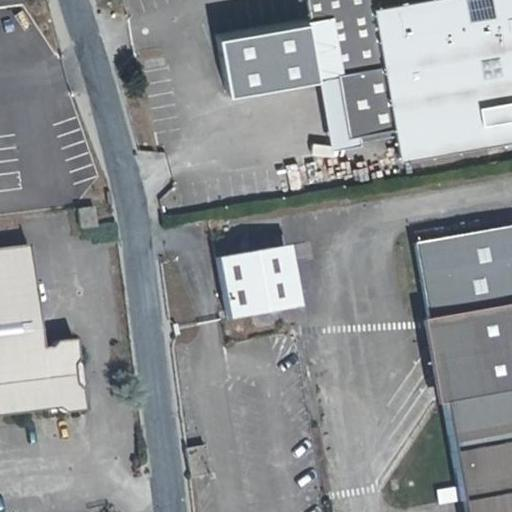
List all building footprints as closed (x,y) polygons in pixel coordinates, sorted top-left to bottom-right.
[(401,135),(405,158),(511,137),(511,0),(307,0),(306,3),(309,21),(320,78),(330,148),(401,135)] [(320,78),(309,21),(217,38),(227,95),(320,78)] [(79,229),(95,227),(93,209),(77,211),(79,229)] [(458,511),(511,511),(511,224),(413,242),(458,511)] [(0,420),(56,413),(62,418),(83,415),(81,395),(75,390),(72,368),(77,360),(75,342),(56,344),(50,351),(42,351),(29,250),(0,253),(0,420)] [(285,251),(213,263),(222,322),(295,311),(285,251)] [(205,446),(186,449),(189,475),(208,472),(205,446)]
